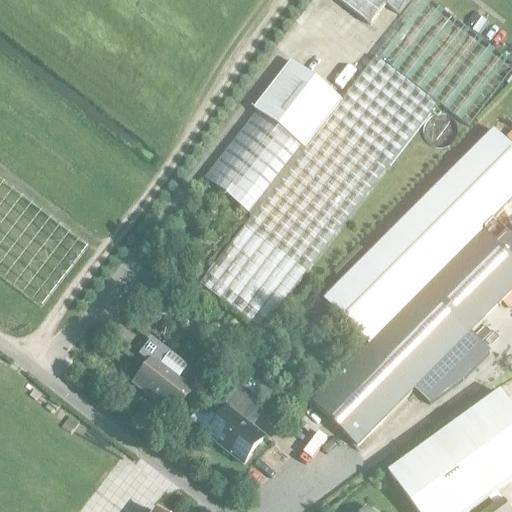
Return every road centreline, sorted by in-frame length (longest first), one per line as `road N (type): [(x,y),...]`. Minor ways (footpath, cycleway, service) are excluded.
road 1 (track): [(25,357),(286,0)]
road 2 (unclassified): [(235,511),(0,338)]
